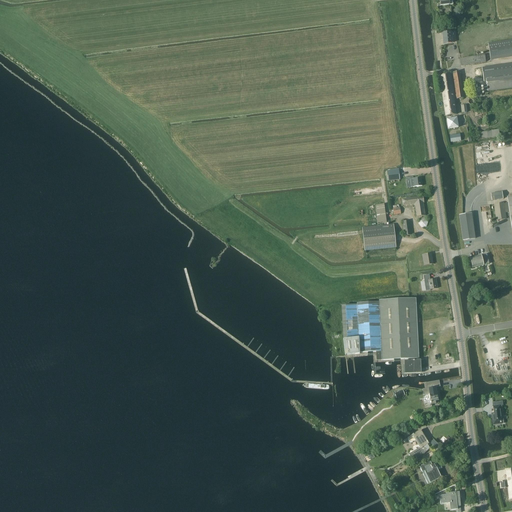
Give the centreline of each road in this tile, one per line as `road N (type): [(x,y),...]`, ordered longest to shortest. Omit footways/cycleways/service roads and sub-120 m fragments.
road 1 (tertiary): [(485,511),(413,0)]
road 2 (track): [(382,178),(380,163),(392,143),(374,0)]
